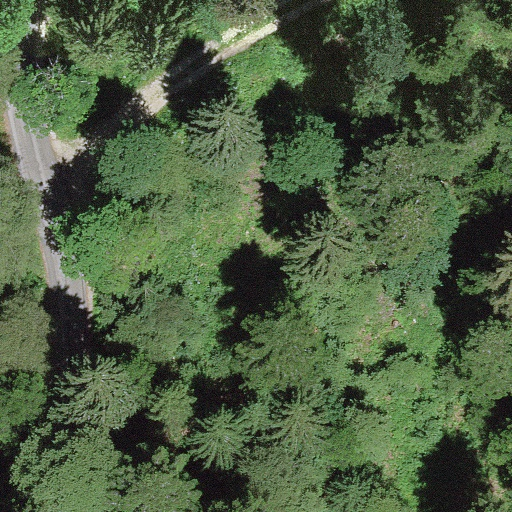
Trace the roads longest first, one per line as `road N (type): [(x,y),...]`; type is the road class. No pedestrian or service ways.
road 1 (unclassified): [(20,0),(28,102),(69,291),(62,472),(53,511)]
road 2 (track): [(51,194),(220,68),(340,0)]
